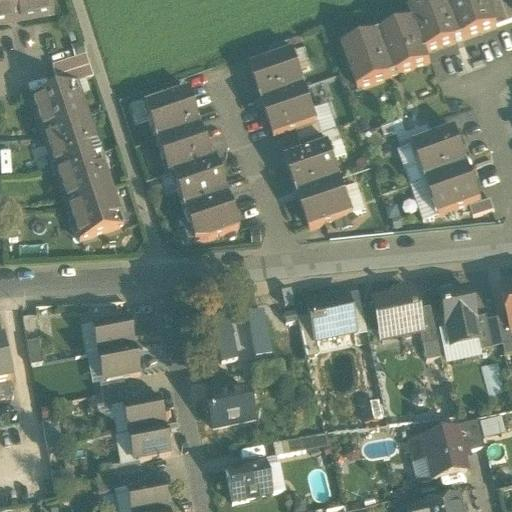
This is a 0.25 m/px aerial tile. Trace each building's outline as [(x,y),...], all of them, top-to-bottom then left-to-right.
[(0,0),(0,28),(53,19),(49,0),(0,0)] [(444,0),(410,13),(414,24),(425,56),(497,30),(488,7),(485,0),(444,0)] [(511,2),(511,0),(509,0),(500,3),(508,26),(511,24),(511,2)] [(497,30),(508,26),(500,3),(488,7),(497,30)] [(429,67),(425,56),(414,24),(343,50),(358,93),(429,67)] [(270,52),(273,62),(294,55),(290,44),(270,52)] [(273,139),(274,141),(295,134),(318,126),(294,55),(273,62),(250,70),(273,139)] [(52,70),(59,92),(74,87),(92,81),(85,59),(52,70)] [(31,101),(55,173),(98,159),(74,87),(59,92),(31,101)] [(166,179),(170,178),(211,165),(187,94),(143,109),(166,179)] [(295,134),(299,145),(322,138),(318,126),(295,134)] [(397,141),(401,153),(412,149),(431,142),(427,130),(397,141)] [(431,142),(412,149),(401,153),(397,154),(423,226),(438,221),(481,205),(455,133),(431,142)] [(326,149),(322,138),(299,145),(303,157),(326,149)] [(285,163),(309,234),(353,219),(329,148),(326,149),(303,157),(285,163)] [(122,231),(98,159),(55,173),(79,245),(122,231)] [(214,163),(211,165),(170,178),(193,246),(207,244),(238,234),(214,163)] [(470,210),(473,221),(494,214),(491,203),(470,210)] [(511,289),(503,291),(509,320),(511,331),(511,289)] [(280,297),(284,314),(294,311),(290,294),(280,297)] [(447,333),(451,352),(478,346),(480,346),(475,323),(468,294),(439,301),(447,333)] [(385,330),(400,340),(418,336),(419,336),(415,315),(411,297),(402,299),(396,295),(391,301),(372,305),(377,328),(384,326),(385,330)] [(345,299),(353,336),(365,333),(357,296),(345,299)] [(308,320),(314,344),(315,344),(353,336),(345,299),(306,307),(308,320)] [(418,336),(421,350),(436,347),(429,312),(415,315),(419,336),(418,336)] [(294,314),(283,317),(286,326),(297,324),(294,314)] [(259,315),(243,318),(252,361),(267,358),(259,315)] [(504,352),(504,350),(498,322),(497,318),(485,321),(492,355),(504,352)] [(297,324),(304,358),(317,355),(315,344),(314,344),(308,320),(296,322),(297,324)] [(511,331),(509,320),(498,322),(504,350),(511,348),(511,331)] [(480,357),(492,355),(485,321),(475,323),(480,346),(478,346),(480,357)] [(223,322),(207,325),(216,368),(232,365),(223,322)] [(95,330),(100,357),(134,350),(129,323),(95,330)] [(384,326),(377,328),(381,344),(400,340),(385,330),(384,326)] [(85,360),(100,357),(95,330),(80,333),(85,360)] [(451,352),(447,333),(437,335),(445,370),(481,362),(480,357),(478,346),(451,352)] [(3,345),(0,345),(0,389),(11,388),(3,345)] [(26,348),(31,370),(49,367),(44,345),(26,348)] [(436,347),(421,350),(425,366),(440,363),(436,347)] [(140,382),(134,350),(100,357),(106,389),(123,385),(140,382)] [(100,357),(85,360),(92,391),(99,390),(106,389),(100,357)] [(289,366),(255,373),(260,399),(295,392),(289,366)] [(99,390),(101,399),(124,395),(123,385),(106,389),(99,390)] [(206,400),(213,436),(215,435),(214,433),(230,430),(230,428),(253,423),(247,393),(209,401),(208,399),(206,400)] [(127,409),(124,395),(101,399),(103,410),(103,413),(110,412),(124,409),(127,409)] [(103,410),(101,399),(87,402),(89,413),(95,411),(103,410)] [(124,409),(130,437),(165,430),(159,402),(127,409),(124,409)] [(377,406),(359,410),(363,428),(381,424),(377,406)] [(124,409),(110,412),(113,427),(116,439),(130,437),(124,409)] [(103,410),(95,411),(96,416),(113,427),(110,412),(103,413),(103,410)] [(500,421),(478,426),(482,443),(504,438),(500,421)] [(466,449),(468,456),(483,452),(477,425),(454,430),(455,435),(456,435),(460,450),(466,449)] [(171,461),(165,430),(130,437),(136,468),(139,467),(171,461)] [(59,431),(43,434),(46,453),(63,450),(59,431)] [(427,464),(432,484),(466,475),(460,450),(456,435),(455,435),(422,444),(427,464)] [(115,439),(121,470),(136,468),(130,437),(116,439),(115,439)] [(302,443),(304,456),(329,451),(326,438),(302,443)] [(279,447),(281,460),(304,456),(302,443),(279,447)] [(407,447),(412,468),(427,464),(422,444),(407,447)] [(265,463),(266,468),(272,498),(285,496),(278,460),(265,463)] [(427,464),(412,468),(410,468),(414,484),(432,484),(427,464)] [(115,472),(117,482),(141,477),(139,467),(136,468),(121,470),(115,472)] [(225,474),(232,511),(234,511),(234,509),(250,506),(249,504),(272,500),(272,498),(266,468),(228,476),(228,474),(225,474)] [(117,482),(115,472),(99,475),(100,485),(117,482)] [(71,473),(53,475),(55,493),(73,490),(71,473)] [(143,490),(141,477),(117,482),(120,495),(128,493),(143,490)] [(117,482),(100,485),(95,486),(97,499),(114,496),(120,495),(117,482)] [(128,493),(132,511),(167,511),(163,486),(143,490),(128,493)] [(132,511),(128,493),(120,495),(114,496),(117,511),(132,511)] [(305,511),(305,502),(293,501),(292,511),(305,511)] [(417,511),(459,511),(457,502),(417,511)]
